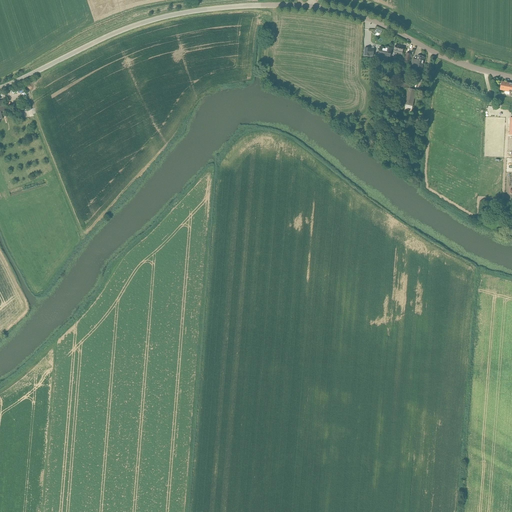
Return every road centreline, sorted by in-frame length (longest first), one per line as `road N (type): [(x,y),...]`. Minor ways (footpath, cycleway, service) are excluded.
road 1 (unclassified): [(0,85),(135,22),(254,0)]
road 2 (unclassified): [(511,76),(319,3)]
